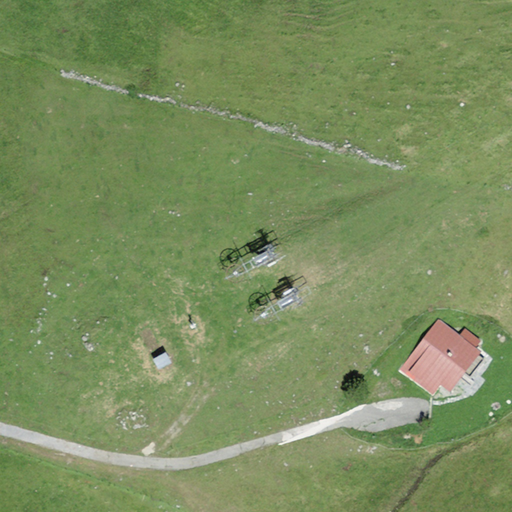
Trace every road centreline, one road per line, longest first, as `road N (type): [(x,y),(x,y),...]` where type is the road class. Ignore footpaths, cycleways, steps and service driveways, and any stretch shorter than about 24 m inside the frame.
road 1 (track): [(149,462),(216,457),(366,419)]
road 2 (track): [(0,428),(149,462)]
